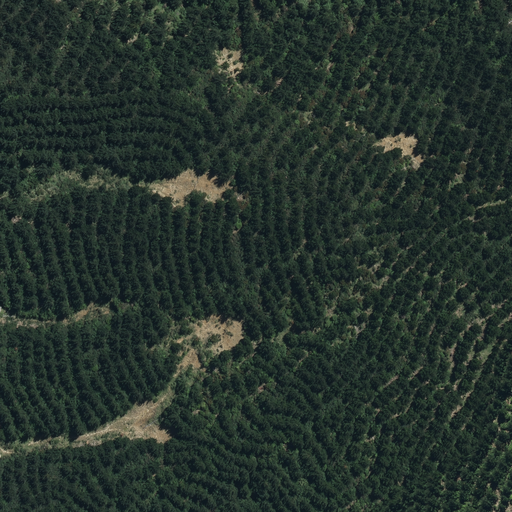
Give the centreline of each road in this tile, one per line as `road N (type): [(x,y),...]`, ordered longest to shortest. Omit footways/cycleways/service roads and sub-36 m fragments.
road 1 (track): [(287,0),(289,13),(223,151),(228,252),(243,333),(289,428),(308,447),(308,393),(343,511)]
road 2 (track): [(0,65),(46,80),(63,63),(55,0)]
